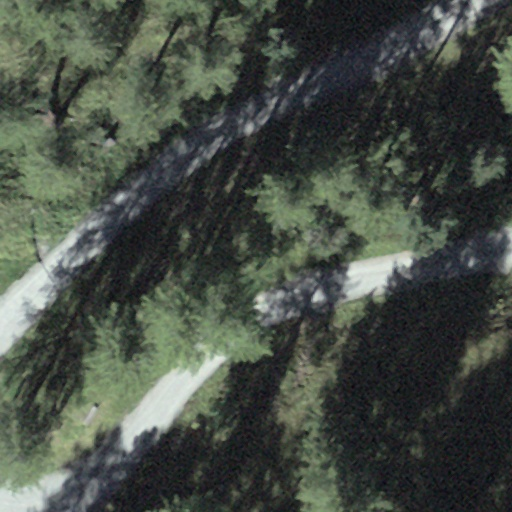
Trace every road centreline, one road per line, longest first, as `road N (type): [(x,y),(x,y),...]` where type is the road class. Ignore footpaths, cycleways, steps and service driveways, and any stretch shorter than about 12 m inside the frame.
road 1 (track): [(0,316),(232,123),(437,0)]
road 2 (track): [(287,289),(214,332),(128,428),(65,476),(0,494)]
road 3 (track): [(511,248),(287,289)]
